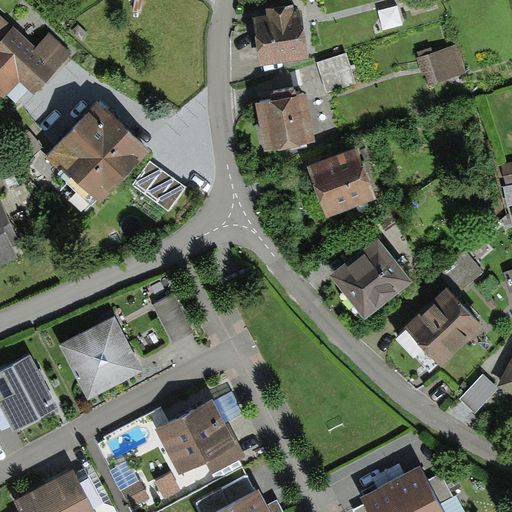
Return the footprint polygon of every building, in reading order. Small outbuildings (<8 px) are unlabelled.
[(261,65),(310,58),(302,10),(294,11),(293,3),(267,7),(269,15),(254,18),(261,65)] [(36,47),(14,26),(13,27),(0,14),(0,97),(3,100),(20,83),(34,96),(73,56),(49,33),(36,47)] [(453,49),(418,59),(425,81),(459,71),(453,49)] [(347,53),(317,63),(327,93),(356,84),(347,53)] [(265,151),(315,141),(306,93),(296,95),(295,88),(272,92),(273,99),(256,102),(265,151)] [(60,165),(99,203),(149,151),(98,102),(48,154),(60,165)] [(34,153),(50,140),(35,122),(19,135),(34,153)] [(356,147),(306,167),(327,218),(377,199),(356,147)] [(60,165),(48,154),(46,158),(57,168),(60,165)] [(511,184),(511,161),(501,164),(506,186),(511,184)] [(186,188),(151,162),(134,185),(168,211),(186,188)] [(511,205),(511,184),(506,186),(503,186),(507,206),(511,205)] [(20,244),(0,201),(0,266),(18,258),(13,247),(20,244)] [(365,320),(412,282),(377,239),(330,276),(365,320)] [(462,290),(484,271),(465,250),(444,269),(452,279),(462,290)] [(485,328),(448,288),(405,328),(442,368),(485,328)] [(152,305),(173,343),(194,332),(174,293),(152,305)] [(114,317),(59,345),(88,400),(143,372),(114,317)] [(0,371),(0,405),(14,432),(59,409),(31,356),(0,371)] [(511,359),(497,386),(511,394),(511,359)] [(475,413),(498,389),(483,374),(459,399),(475,413)] [(213,400),(156,430),(180,477),(206,463),(212,475),(246,457),(228,423),(226,425),(213,400)] [(121,492),(122,491),(139,482),(128,461),(110,471),(121,492)] [(91,464),(75,473),(80,482),(90,477),(105,504),(114,507),(91,464)] [(420,467),(390,483),(404,511),(443,511),(439,504),(427,480),(420,467)] [(75,473),(73,470),(14,502),(19,511),(96,511),(95,510),(80,482),(75,473)] [(180,491),(171,473),(155,482),(165,499),(180,491)] [(441,473),(427,480),(439,504),(453,497),(441,473)] [(217,511),(257,491),(248,474),(195,502),(199,511),(217,511)] [(90,477),(80,482),(95,510),(105,504),(90,477)] [(139,482),(122,491),(131,508),(150,498),(141,481),(139,482)] [(404,511),(390,483),(360,498),(364,504),(368,511),(404,511)] [(270,511),(267,505),(259,491),(257,491),(217,511),(270,511)] [(443,511),(464,511),(456,496),(453,497),(439,504),(443,511)] [(284,511),(277,500),(267,505),(270,511),(284,511)]
